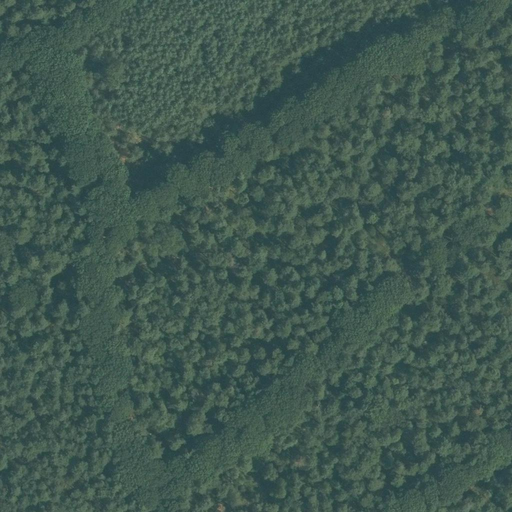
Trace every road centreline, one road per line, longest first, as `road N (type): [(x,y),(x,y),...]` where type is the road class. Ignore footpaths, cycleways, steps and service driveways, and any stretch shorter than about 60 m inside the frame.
road 1 (track): [(483,0),(117,215),(102,297),(103,357),(125,444),(164,511)]
road 2 (track): [(37,36),(117,215)]
road 3 (track): [(511,431),(393,511)]
road 4 (track): [(0,55),(107,0)]
